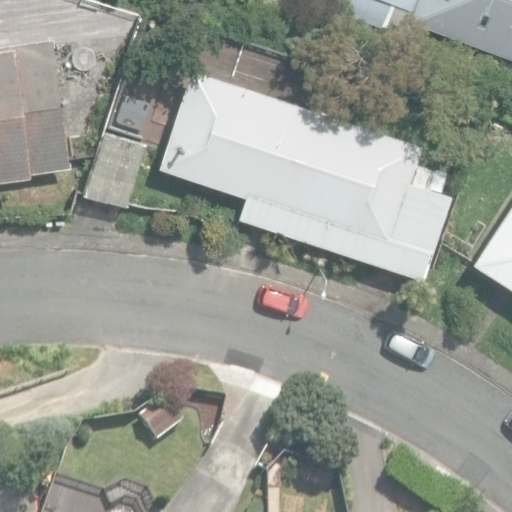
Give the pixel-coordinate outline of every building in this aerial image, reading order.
[(384,0),(340,0),(338,11),(398,30),(405,6),(384,0)] [(511,0),(412,0),(406,19),(511,59),(511,0)] [(52,36),(0,42),(0,174),(70,165),(52,36)] [(236,215),(420,276),(449,191),(430,185),(435,169),(413,162),(420,142),(190,66),(185,78),(170,73),(154,122),(171,127),(158,166),(243,194),(236,215)] [(80,192),(121,205),(141,141),(100,128),(80,192)] [(511,195),(471,260),(511,286),(511,195)] [(168,394),(137,415),(155,440),(185,419),(168,394)]
